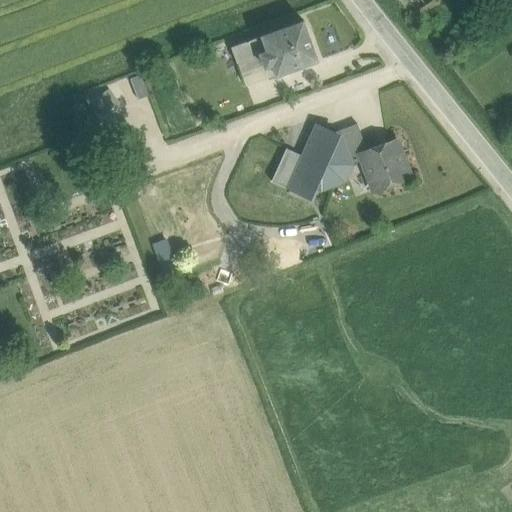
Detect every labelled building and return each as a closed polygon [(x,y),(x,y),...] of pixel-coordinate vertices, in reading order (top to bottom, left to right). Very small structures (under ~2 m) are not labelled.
[(272,65),(276,74),(276,76),(318,60),(303,21),(262,36),(267,51),(260,54),(265,67),(272,65)] [(262,36),(231,47),(237,62),(260,54),(267,51),(262,36)] [(265,67),(260,54),(237,62),(246,85),(276,74),(272,65),(265,67)] [(136,99),(150,94),(141,70),(127,75),(136,99)] [(357,124),(337,131),(338,133),(350,165),(363,160),(361,154),(367,152),(357,124)] [(295,177),(317,187),(343,181),(350,165),(338,133),(335,135),(318,127),(304,157),(295,177)] [(367,152),(361,154),(363,160),(374,191),(410,178),(396,141),(367,152)] [(295,177),(304,157),(286,149),(272,182),(289,190),(295,177)]
